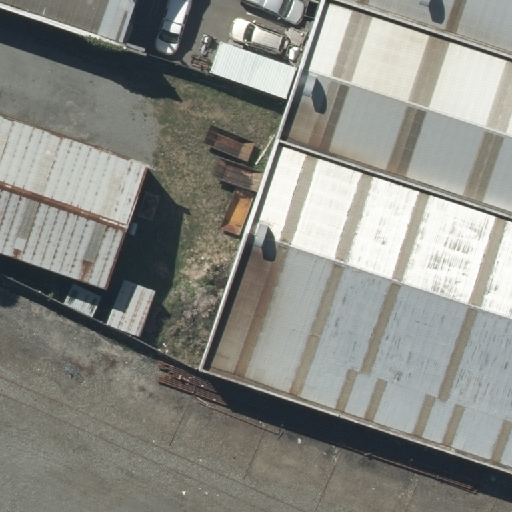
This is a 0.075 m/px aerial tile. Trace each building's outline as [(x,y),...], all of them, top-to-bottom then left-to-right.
[(0,0),(0,18),(126,62),(146,0),(0,0)] [(318,0),(271,137),(511,219),(511,59),(340,0),(318,0)] [(511,0),(340,0),(511,59),(511,0)] [(0,262),(111,301),(154,178),(0,124),(0,262)] [(511,219),(271,137),(192,366),(511,476),(511,219)]
